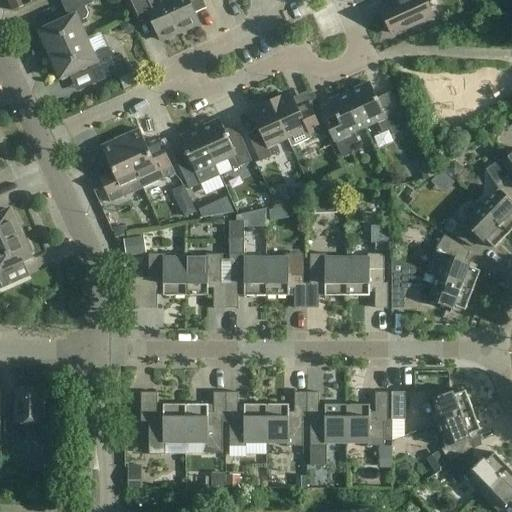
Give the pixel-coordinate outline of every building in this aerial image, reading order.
[(50,55),(87,39),(79,22),(87,18),(88,13),(85,6),(94,2),(92,0),(63,0),(61,1),(67,14),(65,19),(39,31),(40,34),(39,39),(43,47),(46,46),(50,55)] [(128,0),(135,15),(137,20),(148,15),(160,41),(180,32),(165,0),(128,0)] [(165,0),(180,32),(199,23),(188,0),(165,0)] [(391,34),(423,20),(433,16),(425,0),(393,0),(395,4),(380,10),(391,34)] [(94,55),(87,39),(50,55),(54,63),(50,65),(54,73),(59,75),(61,78),(86,67),(92,68),(98,82),(128,69),(121,54),(113,58),(110,51),(106,49),(94,55)] [(349,91),(365,128),(377,122),(382,133),(390,130),(392,135),(406,129),(393,100),(380,106),(369,82),(349,91)] [(323,117),(329,129),(342,158),(353,153),(351,148),(359,144),(354,133),(365,128),(349,91),(329,101),(334,112),(323,117)] [(270,101),(287,139),(298,134),(302,142),(322,134),(312,111),(301,116),(291,95),(280,100),(279,97),(270,101)] [(276,144),(287,139),(270,101),(261,105),(262,108),(251,113),(260,134),(250,139),(260,162),(279,153),(276,144)] [(219,119),(199,129),(215,165),(227,159),(232,170),(252,162),(241,138),(230,143),(219,119)] [(215,165),(199,129),(179,138),(189,161),(178,166),(189,190),(200,184),(220,176),(215,165)] [(120,138),(138,179),(149,174),(153,183),(175,173),(164,150),(151,155),(139,130),(120,138)] [(138,179),(120,138),(101,147),(113,173),(100,179),(110,202),(131,193),(127,184),(138,179)] [(511,153),(502,160),(511,174),(511,153)] [(498,189),(481,207),(509,233),(511,230),(511,181),(508,176),(498,161),(484,170),(498,189)] [(174,184),(160,186),(165,215),(194,210),(192,195),(177,198),(174,184)] [(224,187),(213,188),(215,205),(226,203),(224,187)] [(317,199),(317,219),(331,219),(332,200),(317,199)] [(494,249),(509,233),(481,207),(464,224),(460,222),(452,235),(472,248),(479,239),(488,248),(491,245),(494,249)] [(0,242),(20,233),(16,225),(19,223),(16,215),(11,213),(10,210),(0,214),(0,242)] [(0,289),(9,286),(3,274),(5,269),(31,257),(29,254),(31,249),(28,241),(24,242),(20,233),(0,242),(0,289)] [(426,273),(472,291),(480,271),(475,269),(477,266),(465,262),(469,251),(444,235),(435,249),(426,273)] [(146,236),(128,237),(129,254),(147,253),(146,236)] [(229,283),(226,283),(226,308),(238,308),(238,289),(244,289),(244,296),(266,296),(266,258),(246,258),(246,254),(244,254),(244,236),(229,236),(229,254),(229,283)] [(163,296),(185,296),(185,258),(165,258),(165,254),(148,254),(148,283),(145,283),(145,308),(157,308),(157,289),(163,289),(163,296)] [(206,258),(185,258),(185,296),(208,296),(208,289),(213,289),(213,308),(226,308),(226,283),(222,283),(222,254),(206,254),(206,258)] [(286,258),(266,258),(266,296),(288,296),(288,289),(294,289),(294,308),(306,308),(306,283),(303,283),(303,254),(286,254),(286,258)] [(325,296),(347,296),(347,258),(326,258),(326,254),(310,254),(310,283),(306,283),(306,308),(319,308),(319,289),(325,289),(325,296)] [(367,258),(347,258),(347,296),(369,296),(369,289),(375,289),(375,309),(388,309),(388,283),(384,283),(384,254),(367,254),(367,258)] [(391,260),(391,272),(391,308),(404,308),(404,290),(424,290),(426,285),(433,285),(428,300),(459,312),(460,309),(465,311),(472,291),(426,273),(391,260)] [(219,387),(233,386),(233,371),(218,372),(219,387)] [(43,423),(43,389),(16,389),(16,409),(4,409),(4,442),(27,442),(27,423),(43,423)] [(428,401),(428,403),(423,405),(420,410),(423,417),(428,419),(434,417),(436,424),(472,410),(465,391),(460,392),(459,389),(428,401)] [(185,443),(185,405),(163,405),(163,412),(157,412),(157,392),(141,393),(141,422),(148,422),(148,455),(165,455),(165,443),(185,443)] [(222,418),(226,418),(226,392),(213,392),(213,412),(208,412),(208,405),(185,405),(185,443),(206,443),(206,453),(222,453),(222,418)] [(266,443),(266,405),(244,405),(244,412),(238,412),(238,392),(226,392),(226,418),(229,418),(229,447),(246,447),(246,443),(266,443)] [(347,405),(347,443),(367,443),(367,447),(384,447),(384,423),(387,423),(388,392),(375,392),(375,412),(369,412),(369,405),(347,405)] [(391,420),(392,420),(392,440),(402,437),(402,420),(405,420),(405,393),(392,392),(391,420)] [(303,418),(306,418),(307,393),(294,393),(294,412),(288,412),(288,405),(266,405),(266,443),(286,443),(286,447),(303,447),(303,418)] [(347,443),(347,405),(324,405),(324,412),(319,412),(319,393),(307,393),(306,418),(310,418),(310,447),(310,465),(326,465),(326,443),(347,443)] [(480,430),(472,410),(436,424),(445,447),(441,449),(449,463),(469,450),(474,449),(470,438),(477,435),(475,432),(480,430)] [(481,495),(509,468),(494,453),(491,456),(488,453),(479,462),(471,454),(446,470),(455,483),(464,477),(481,495)] [(511,511),(511,471),(509,468),(481,495),(498,511),(511,511)]
